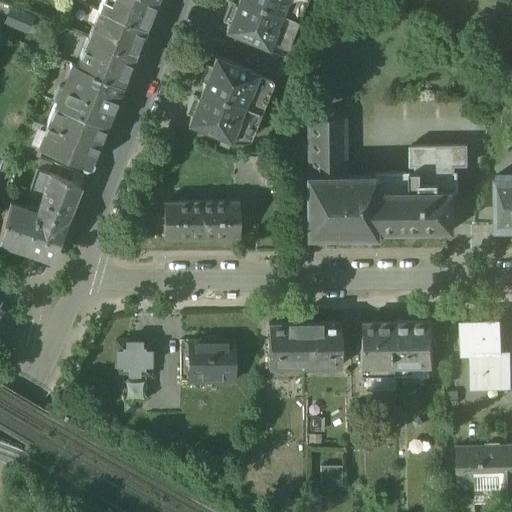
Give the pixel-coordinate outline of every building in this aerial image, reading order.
[(156,0),(155,0),(102,0),(99,9),(145,28),(156,0)] [(282,12),(253,0),(237,0),(225,30),(229,32),(268,48),(275,31),(282,12)] [(253,0),(282,12),(287,0),(253,0)] [(302,2),(295,0),(287,0),(282,12),(275,31),(288,36),(302,2)] [(6,23),(34,29),(38,11),(11,4),(6,23)] [(145,28),(99,9),(87,38),(134,56),(145,28)] [(134,56),(87,38),(75,66),(122,84),(134,56)] [(76,57),(57,49),(53,58),(70,64),(73,66),(76,57)] [(202,87),(245,105),(251,90),(258,73),(256,73),(215,56),(202,87)] [(73,66),(70,64),(69,67),(73,69),(66,87),(62,85),(54,104),(106,124),(122,84),(75,66),(73,66)] [(245,105),(202,87),(187,123),(209,132),(230,141),(237,124),(245,105)] [(264,95),(251,90),(245,105),(237,124),(250,129),(264,95)] [(106,124),(54,104),(45,127),(38,144),(42,146),(90,165),(106,124)] [(345,117),(309,117),(310,173),(346,173),(345,117)] [(45,127),(28,121),(22,138),(38,144),(45,127)] [(38,144),(22,138),(18,149),(38,156),(42,146),(38,144)] [(467,145),(410,145),(411,165),(416,166),(416,172),(373,171),(373,172),(375,172),(375,192),(453,191),(453,193),(457,193),(458,171),(454,171),(454,165),(467,165),(467,145)] [(85,174),(53,162),(50,172),(81,184),(85,174)] [(285,165),(265,165),(265,186),(285,186),(285,165)] [(37,169),(24,208),(36,212),(49,173),(37,169)] [(81,184),(50,172),(49,173),(36,212),(24,250),(52,259),(68,220),(67,219),(81,184)] [(310,173),(306,173),(307,236),(376,236),(375,230),(454,229),(453,193),(453,191),(375,192),(375,172),(373,172),(346,173),(310,173)] [(511,229),(511,176),(496,176),(496,230),(511,229)] [(200,238),(200,200),(162,200),(163,238),(200,238)] [(238,237),(238,200),(200,200),(200,238),(238,237)] [(24,208),(10,203),(0,233),(0,242),(24,250),(36,212),(24,208)] [(483,322),(485,386),(510,385),(509,354),(508,354),(508,350),(500,351),(499,321),(483,322)] [(485,386),(483,322),(462,323),(463,353),(472,352),(473,386),(485,386)] [(340,336),(340,323),(305,324),(305,368),(342,367),(342,336),(340,336)] [(397,367),(397,323),(363,324),(363,335),(361,335),(362,377),(398,377),(398,375),(397,367)] [(431,323),(397,323),(397,367),(414,366),(414,375),(428,375),(428,366),(434,366),(434,335),(431,335),(431,323)] [(305,368),(305,324),(271,324),(271,337),(269,337),(269,368),(305,368)] [(234,340),(180,340),(180,382),(234,382),(234,340)] [(152,341),(116,341),(116,377),(152,377),(152,341)] [(414,375),(414,366),(397,367),(398,375),(414,375)] [(444,386),(426,386),(427,408),(445,408),(444,386)] [(505,433),(483,434),(483,447),(506,446),(505,433)] [(483,447),(458,448),(459,485),(447,485),(448,506),(511,503),(511,445),(506,446),(483,447)] [(340,467),(320,467),(321,487),(341,488),(340,467)]
